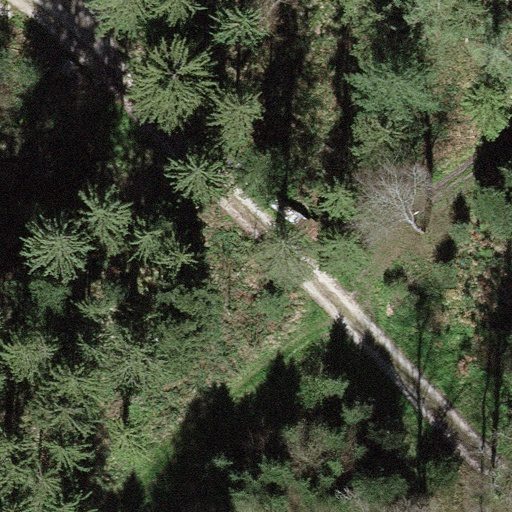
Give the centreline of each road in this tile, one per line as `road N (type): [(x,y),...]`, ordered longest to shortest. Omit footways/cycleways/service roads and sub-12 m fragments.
road 1 (track): [(511,485),(33,0)]
road 2 (track): [(511,159),(146,511)]
